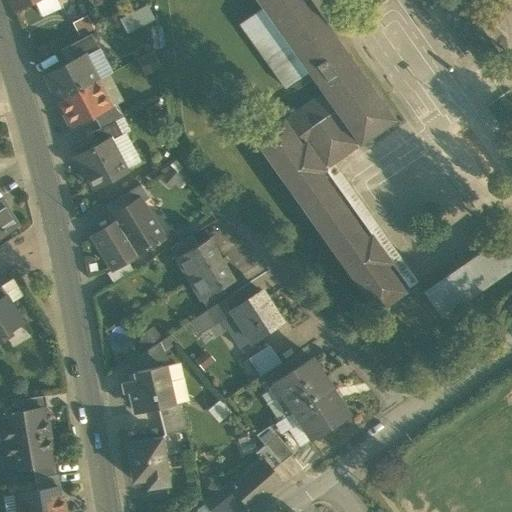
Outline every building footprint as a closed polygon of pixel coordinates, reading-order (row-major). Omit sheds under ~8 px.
[(34,2),(37,0),(7,0),(13,12),(34,2)] [(37,0),(34,2),(40,15),(58,6),(55,0),(37,0)] [(256,0),(262,8),(307,72),(322,93),(283,121),(282,119),(252,140),(375,313),(404,292),(385,266),(390,262),(371,235),(366,238),(319,173),(324,169),(332,163),(358,144),(359,145),(394,120),(308,0),(256,0)] [(127,31),(154,17),(147,3),(119,17),(127,31)] [(473,53),(487,43),(458,3),(444,12),(473,53)] [(284,89),(307,72),(262,8),(238,25),(284,89)] [(87,14),(72,21),(78,34),(93,27),(87,14)] [(58,51),(66,65),(84,56),(84,57),(98,49),(90,34),(58,51)] [(473,53),(479,61),(493,51),(487,43),(473,53)] [(57,101),(59,100),(96,81),(84,57),(84,56),(66,65),(44,76),(57,101)] [(110,106),(96,81),(59,100),(64,110),(62,111),(71,128),(93,116),(110,107),(110,106)] [(93,116),(99,129),(113,122),(122,117),(115,103),(110,106),(110,107),(93,116)] [(120,136),(113,122),(99,129),(90,134),(96,146),(108,140),(109,141),(120,136)] [(85,173),(93,188),(125,172),(109,141),(108,140),(96,146),(76,156),(80,163),(77,164),(83,175),(85,173)] [(416,282),(332,163),(324,169),(371,235),(390,262),(408,288),(416,282)] [(109,204),(117,217),(141,202),(141,203),(148,199),(140,185),(109,204)] [(0,233),(15,225),(0,201),(0,233)] [(111,268),(112,270),(127,261),(136,255),(163,238),(141,203),(141,202),(117,217),(116,222),(115,223),(92,237),(93,239),(94,239),(111,267),(111,268)] [(117,217),(109,204),(105,206),(115,223),(116,222),(117,217)] [(170,248),(176,258),(178,257),(198,245),(192,235),(170,248)] [(178,257),(192,278),(222,258),(209,238),(198,245),(178,257)] [(424,292),(442,318),(511,268),(511,260),(497,240),(424,292)] [(235,279),(222,258),(192,278),(205,298),(223,287),(235,279)] [(107,273),(112,283),(132,271),(127,261),(112,270),(107,273)] [(6,296),(13,308),(26,299),(15,281),(1,289),(6,296)] [(201,300),(207,310),(229,296),(223,287),(205,298),(201,300)] [(231,313),(250,342),(279,324),(259,292),(237,306),(236,307),(230,311),(231,313)] [(6,296),(0,299),(0,341),(10,336),(8,332),(22,323),(13,308),(6,296)] [(229,296),(207,310),(215,322),(231,313),(230,311),(236,307),(229,296)] [(135,338),(142,350),(161,339),(155,327),(135,338)] [(135,357),(139,371),(162,366),(162,367),(170,366),(159,342),(135,357)] [(248,356),(260,376),(281,363),(268,343),(248,356)] [(284,397),(293,411),(329,388),(311,359),(288,373),(267,387),(277,402),(284,397)] [(288,373),(281,363),(260,376),(267,387),(288,373)] [(136,402),(138,413),(157,409),(174,405),(174,403),(169,382),(166,383),(162,367),(162,366),(139,371),(135,372),(137,379),(122,383),(124,393),(128,392),(131,403),(136,402)] [(347,414),(329,388),(293,411),(310,438),(347,414)] [(20,399),(22,411),(42,408),(42,409),(46,408),(44,396),(20,399)] [(157,409),(160,420),(183,415),(179,402),(174,403),(174,405),(157,409)] [(49,435),(48,429),(45,429),(44,422),(42,409),(42,408),(22,411),(0,414),(0,420),(4,443),(49,435)] [(186,431),(183,415),(160,420),(163,436),(186,431)] [(255,436),(263,445),(278,462),(287,453),(266,429),(257,435),(255,436)] [(51,449),(49,435),(4,443),(8,470),(32,467),(51,463),(48,450),(51,449)] [(132,482),(144,480),(166,476),(160,438),(126,443),(132,482)] [(279,463),(278,462),(263,445),(254,454),(262,462),(262,463),(270,472),(279,463)] [(60,487),(58,474),(56,462),(51,463),(32,467),(34,478),(36,490),(57,487),(58,488),(60,487)] [(203,504),(209,511),(237,511),(247,504),(251,508),(280,483),(270,472),(262,463),(234,487),(231,484),(204,504),(203,504)] [(168,486),(166,476),(144,480),(146,490),(168,486)] [(64,511),(64,507),(61,508),(60,500),(58,488),(57,487),(36,490),(15,494),(17,511),(64,511)]
